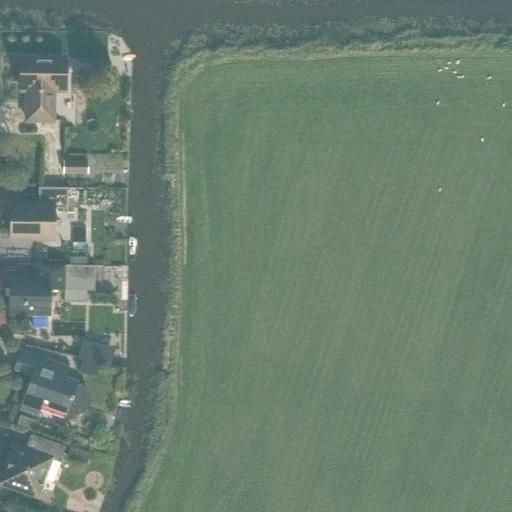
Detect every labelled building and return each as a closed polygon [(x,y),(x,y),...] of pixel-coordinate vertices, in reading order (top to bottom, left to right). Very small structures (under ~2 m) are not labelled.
[(65,93),(66,75),(62,75),(63,59),(21,58),(21,76),(24,76),(24,92),(26,92),(26,122),(53,122),(53,93),(65,93)] [(88,162),(63,162),(63,175),(88,176),(88,162)] [(127,175),(127,162),(98,163),(98,176),(127,175)] [(68,199),(68,189),(38,188),(38,205),(11,205),(11,241),(54,241),(54,213),(73,214),(74,199),(68,199)] [(10,278),(10,315),(49,316),(50,290),(64,290),(85,290),(87,290),(95,290),(95,267),(85,267),(65,266),(65,265),(36,265),(36,279),(10,278)] [(87,342),(84,356),(106,361),(109,347),(87,342)] [(75,386),(76,383),(63,378),(66,368),(21,352),(15,370),(33,376),(21,409),(37,415),(41,404),(66,413),(66,411),(69,412),(71,413),(73,414),(76,414),(78,413),(79,413),(82,412),(83,411),(85,410),(86,408),(87,406),(88,405),(88,403),(89,401),(89,399),(88,396),(88,394),(86,392),(85,390),(84,389),(82,388),(79,386),(78,386),(75,386)] [(17,426),(32,432),(35,421),(20,416),(17,426)] [(65,447),(37,438),(32,453),(12,446),(0,481),(0,484),(37,497),(50,460),(60,463),(65,447)] [(66,459),(86,465),(90,453),(70,447),(66,459)]
